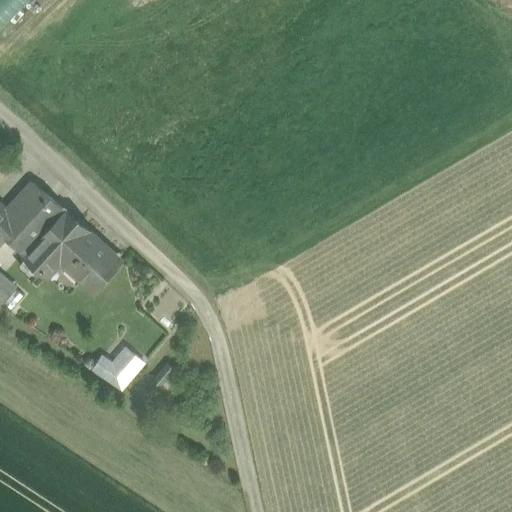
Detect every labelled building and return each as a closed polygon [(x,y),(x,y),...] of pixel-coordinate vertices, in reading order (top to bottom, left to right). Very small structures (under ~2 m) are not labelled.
[(304,0),(25,0),(0,25),(0,83),(113,187),(304,0)] [(47,235),(67,213),(34,182),(8,211),(0,202),(0,243),(6,237),(27,256),(30,254),(47,235)] [(63,247),(82,227),(67,213),(47,235),(63,247)] [(60,258),(86,230),(82,227),(63,247),(47,235),(30,254),(45,267),(56,256),(60,258)] [(120,261),(86,230),(60,258),(62,260),(81,276),(79,278),(93,291),(120,261)] [(45,267),(30,254),(27,256),(26,257),(46,276),(62,260),(60,258),(56,256),(45,267)] [(15,287),(0,274),(0,302),(1,303),(15,287)] [(95,369),(123,387),(144,362),(127,348),(114,361),(103,355),(95,369)]
